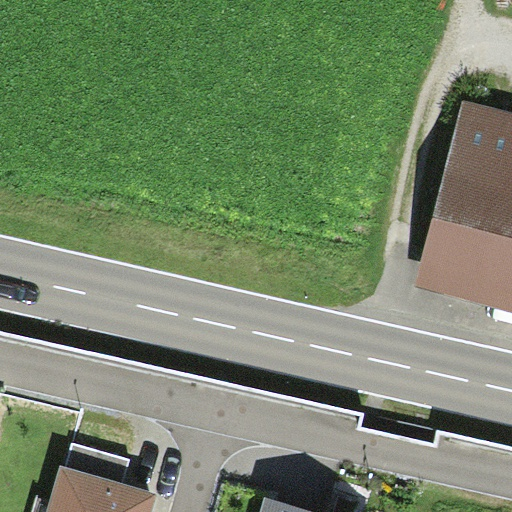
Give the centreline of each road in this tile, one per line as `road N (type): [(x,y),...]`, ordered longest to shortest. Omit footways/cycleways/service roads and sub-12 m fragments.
road 1 (residential): [(0,366),(511,485)]
road 2 (primary): [(511,384),(0,272)]
